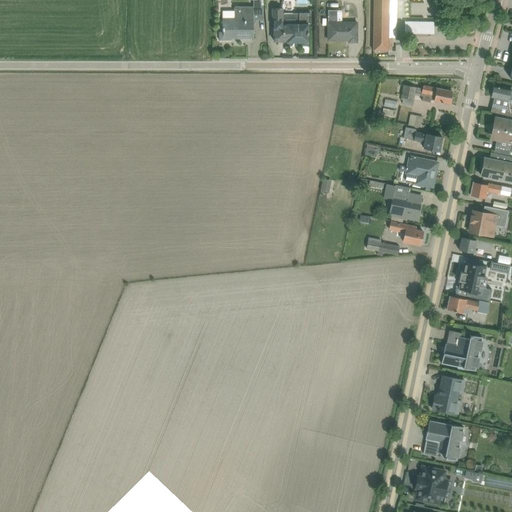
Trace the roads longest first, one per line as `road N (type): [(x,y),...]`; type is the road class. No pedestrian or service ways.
road 1 (unclassified): [(0,65),(476,71)]
road 2 (tertiary): [(476,71),(384,511)]
